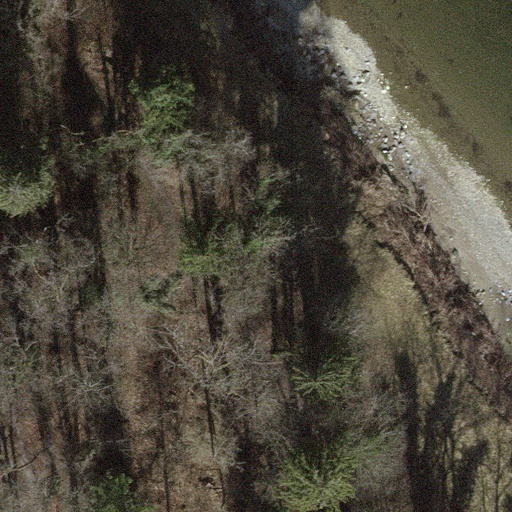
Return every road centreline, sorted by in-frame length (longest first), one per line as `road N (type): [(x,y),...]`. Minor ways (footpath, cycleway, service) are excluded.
road 1 (track): [(357,511),(300,403),(144,177),(0,65)]
road 2 (track): [(55,511),(0,263)]
